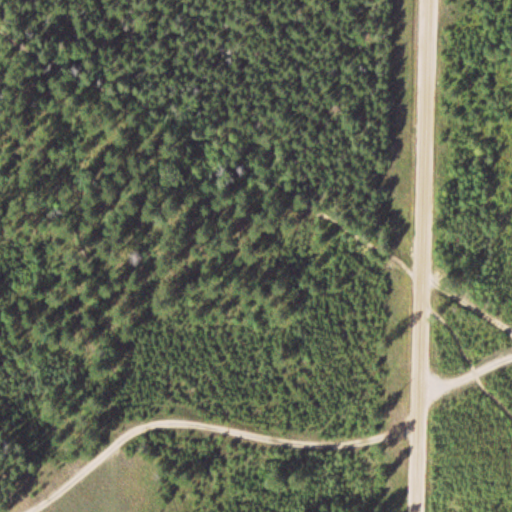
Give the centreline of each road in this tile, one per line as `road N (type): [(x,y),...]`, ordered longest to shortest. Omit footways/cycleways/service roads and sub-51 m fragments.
road 1 (track): [(511,328),(209,142),(0,31)]
road 2 (track): [(511,357),(423,401),(363,445),(165,415),(14,511)]
road 3 (residential): [(421,511),(429,0)]
